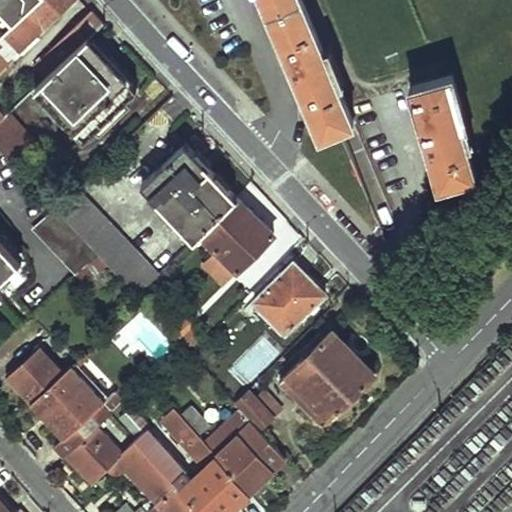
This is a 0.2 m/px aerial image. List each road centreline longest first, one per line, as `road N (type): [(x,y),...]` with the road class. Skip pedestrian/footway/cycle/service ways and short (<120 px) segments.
road 1 (residential): [(114,0),(449,363)]
road 2 (unknown): [(375,281),(409,231),(419,181),(388,68)]
road 3 (residential): [(304,511),(449,363)]
